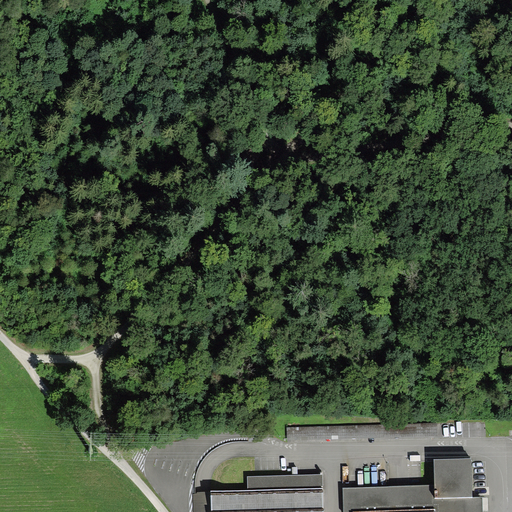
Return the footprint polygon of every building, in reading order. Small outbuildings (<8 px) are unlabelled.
[(429,464),(430,491),(430,500),(467,499),(466,463),(429,464)] [(246,490),(208,491),(208,493),(208,511),(323,511),(323,474),(245,476),(246,490)] [(340,493),(340,511),(430,511),(430,500),(430,491),(340,493)] [(208,511),(208,493),(202,493),(194,494),(194,511),(208,511)] [(467,499),(430,500),(430,511),(479,511),(479,499),(467,499)]
